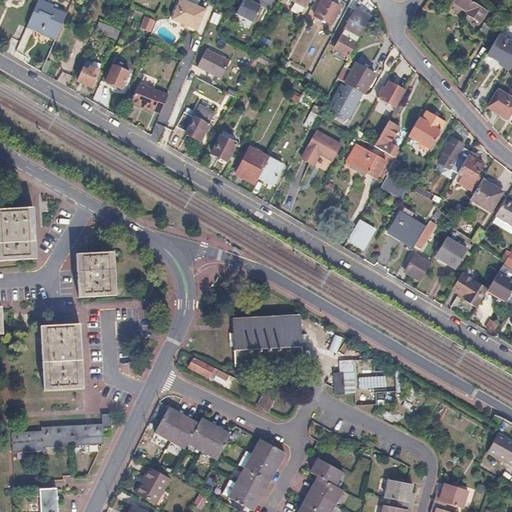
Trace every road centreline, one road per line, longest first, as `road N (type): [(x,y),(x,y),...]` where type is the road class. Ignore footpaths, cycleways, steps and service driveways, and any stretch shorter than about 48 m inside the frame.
road 1 (residential): [(0,67),(511,358)]
road 2 (residential): [(288,439),(309,401),(418,452),(428,468),(419,511)]
road 3 (residential): [(159,372),(186,302),(177,258),(89,204)]
road 4 (residential): [(511,157),(406,44),(400,21)]
road 5 (residential): [(159,372),(288,439)]
road 6 (residential): [(0,285),(38,283),(89,204)]
road 7 (residential): [(92,511),(148,397)]
